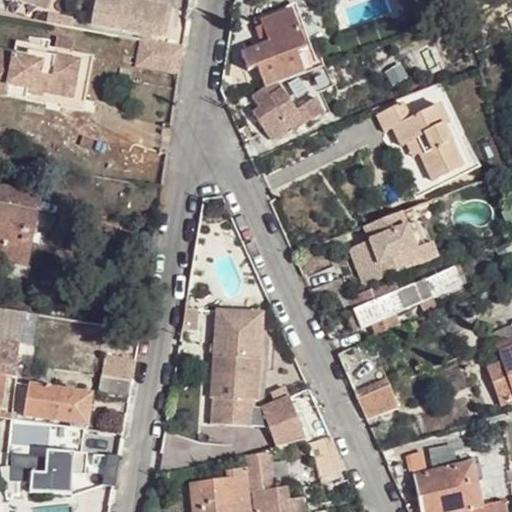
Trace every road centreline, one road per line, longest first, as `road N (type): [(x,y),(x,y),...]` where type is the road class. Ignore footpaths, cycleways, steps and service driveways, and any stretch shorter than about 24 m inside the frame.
road 1 (residential): [(390,511),(197,103)]
road 2 (residential): [(197,103),(131,511)]
